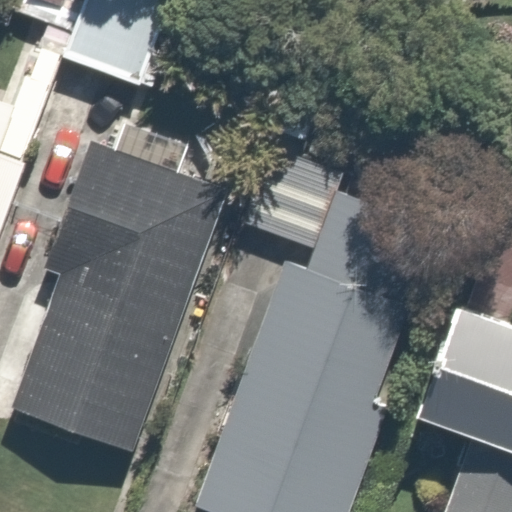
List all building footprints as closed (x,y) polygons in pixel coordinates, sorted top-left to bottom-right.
[(78,0),(26,0),(24,7),(71,23),(78,0)] [(187,9),(167,0),(89,0),(64,59),(149,95),(187,9)] [(26,111),(0,100),(0,256),(31,174),(5,164),(26,111)] [(249,203),(92,145),(43,278),(60,284),(12,413),(152,465),(249,203)] [(269,179),(249,236),(322,260),(341,204),(269,179)] [(342,511),(415,316),(287,269),(197,511),(342,511)] [(511,511),(511,324),(477,309),(426,425),(477,448),(448,511),(511,511)]
